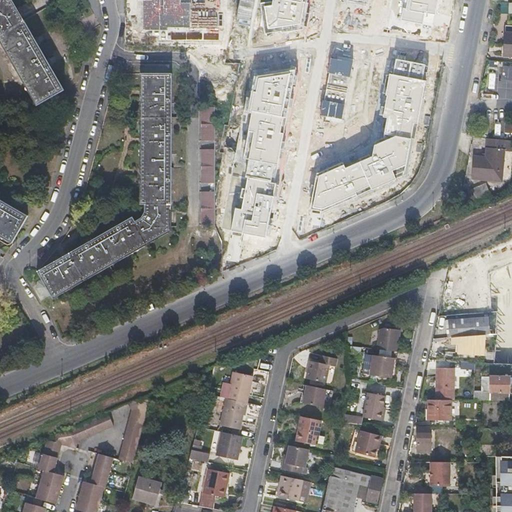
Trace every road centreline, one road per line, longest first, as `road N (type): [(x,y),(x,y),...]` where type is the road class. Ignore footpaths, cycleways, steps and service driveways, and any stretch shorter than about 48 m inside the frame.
road 1 (residential): [(249,511),(285,350),(435,283),(386,511)]
road 2 (unclassified): [(283,266),(56,363)]
road 3 (residential): [(8,271),(54,220),(106,58)]
road 4 (residential): [(323,34),(283,266)]
road 5 (residential): [(323,34),(215,57),(106,58)]
road 6 (unclassified): [(444,167),(429,196),(404,214),(283,266)]
road 7 (residential): [(467,50),(323,34)]
